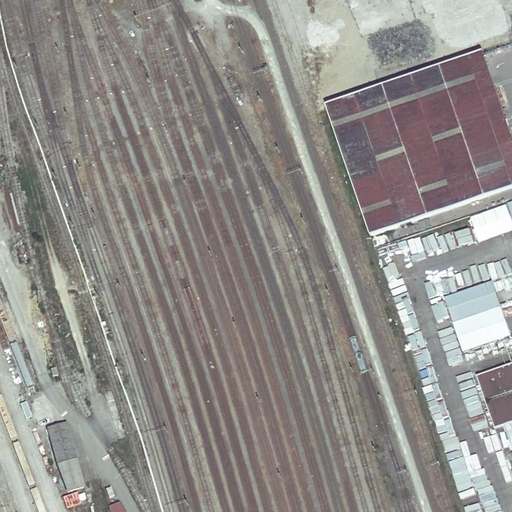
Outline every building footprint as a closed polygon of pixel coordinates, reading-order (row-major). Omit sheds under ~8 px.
[(511,135),(484,53),(327,107),(372,237),(491,197),(492,201),(511,194),(511,135)] [(358,83),(361,93),(378,88),(375,77),(358,83)] [(511,203),(468,218),(477,243),(511,231),(511,203)] [(463,353),(511,336),(493,281),(444,297),(463,353)] [(511,365),(478,377),(496,430),(511,424),(511,365)] [(39,427),(54,422),(45,396),(29,401),(39,427)] [(49,429),(59,465),(76,460),(67,424),(49,429)] [(110,511),(122,511),(119,502),(108,506),(110,511)]
